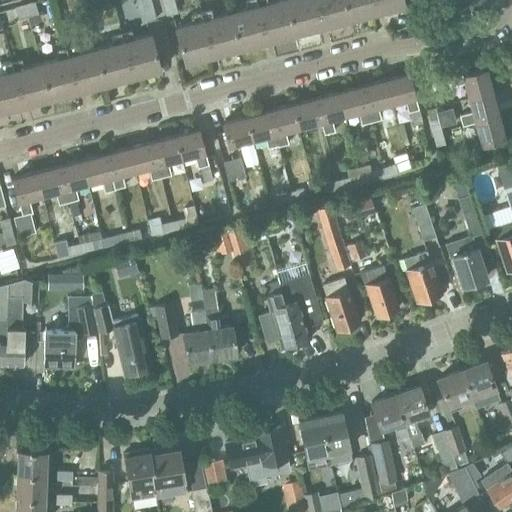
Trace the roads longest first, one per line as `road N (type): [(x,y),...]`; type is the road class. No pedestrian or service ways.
road 1 (residential): [(0,152),(426,40),(472,38),(500,26),(511,2)]
road 2 (residential): [(511,306),(280,384),(111,410),(0,410)]
